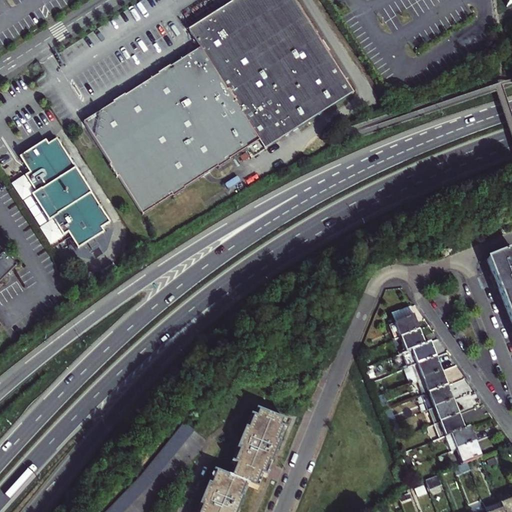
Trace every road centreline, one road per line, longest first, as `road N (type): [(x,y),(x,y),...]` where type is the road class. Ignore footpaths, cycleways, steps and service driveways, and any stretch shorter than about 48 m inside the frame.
road 1 (trunk): [(378,163),(279,216),(179,286),(0,460)]
road 2 (trunk): [(378,163),(299,189),(238,222),(141,283),(0,392)]
road 3 (trunk): [(0,499),(120,371),(233,278)]
road 4 (trunk): [(233,278),(355,202),(511,137)]
road 5 (trunk): [(35,511),(233,278)]
road 6 (residential): [(281,511),(374,287),(388,272),(408,271)]
road 7 (residential): [(511,425),(408,271)]
road 8 (trunk): [(511,110),(378,163)]
road 9 (residential): [(464,256),(511,379)]
road 10 (unclassified): [(0,70),(110,0)]
